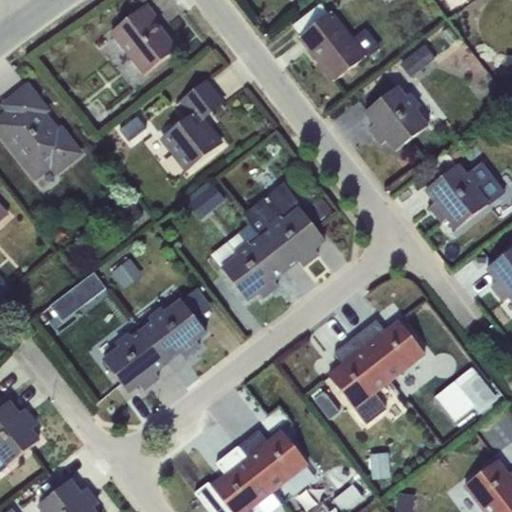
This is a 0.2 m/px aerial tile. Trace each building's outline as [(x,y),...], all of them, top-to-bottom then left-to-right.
[(147,4),(112,32),(145,75),(177,50),(155,22),(158,19),(147,4)] [(321,4),(293,26),(301,36),(329,14),(321,4)] [(366,60),(381,48),(366,28),(353,39),(332,12),(329,14),(301,36),(300,37),(335,82),(364,59),(366,60)] [(425,46),(401,64),(412,78),(436,59),(425,46)] [(207,80),(175,103),(187,118),(160,139),(186,173),(221,145),(203,121),(185,99),(208,82),(207,80)] [(225,104),(208,82),(185,99),(203,121),(225,104)] [(9,112),(0,119),(0,133),(38,181),(51,171),(56,177),(85,154),(63,125),(59,127),(48,114),(49,114),(28,87),(4,106),(9,112)] [(396,152),(430,126),(417,110),(421,107),(411,94),(407,97),(399,87),(365,112),(375,125),(370,130),(382,145),(387,141),(396,152)] [(457,230),(491,204),(479,189),(488,181),(489,175),(483,168),(477,168),(467,175),(460,164),(457,166),(447,152),(431,165),(442,178),(426,191),(436,203),(431,208),(443,223),(448,219),(457,230)] [(213,184),(188,204),(201,220),(226,200),(213,184)] [(251,225),(287,271),(298,262),(302,267),(319,255),(314,250),(325,241),(300,209),(301,208),(282,184),(243,215),(251,225)] [(133,203),(121,213),(131,226),(144,215),(133,203)] [(287,271),(251,225),(211,256),(247,302),(258,293),(262,299),(278,287),(274,281),(287,271)] [(511,250),(487,269),(497,282),(492,286),(504,302),(509,298),(511,301),(511,250)] [(113,272),(111,274),(125,290),(143,275),(130,258),(129,260),(126,257),(111,269),(113,272)] [(94,273),(51,307),(63,322),(106,289),(94,273)] [(0,274),(0,298),(10,290),(4,283),(6,281),(0,274)] [(182,301),(197,320),(212,308),(197,289),(182,301)] [(152,322),(142,330),(168,363),(180,354),(184,359),(200,347),(195,342),(207,333),(197,320),(182,301),(181,300),(165,312),(161,308),(148,318),(152,322)] [(376,321),(355,338),(389,382),(425,354),(400,322),(386,333),(376,321)] [(119,349),(103,362),(128,394),(139,385),(143,391),(159,379),(155,373),(168,363),(142,330),(132,338),(128,333),(115,344),(119,349)] [(329,377),(367,426),(388,409),(377,395),(391,384),(389,382),(355,338),(334,354),(343,366),(329,377)] [(455,423),(474,408),(460,389),(476,376),(470,368),(435,397),(455,423)] [(476,376),(460,389),(474,408),(478,413),(495,399),(476,376)] [(9,402),(0,408),(0,471),(39,441),(31,430),(36,426),(24,411),(19,415),(9,402)] [(259,431),(239,447),(272,493),(273,494),(310,466),(283,432),(268,443),(259,431)] [(272,493),(239,447),(217,464),(226,476),(212,488),(208,483),(197,493),(212,511),(261,511),(256,505),(272,493)] [(389,453),(370,455),(372,481),(391,479),(389,453)] [(497,461),(464,487),(480,508),(482,511),(504,511),(511,506),(511,472),(508,475),(497,461)] [(94,511),(93,509),(98,505),(86,489),(80,494),(70,481),(37,507),(41,511),(94,511)] [(352,487),(334,502),(342,511),(355,511),(366,503),(352,487)] [(256,505),(261,511),(277,511),(283,508),(273,494),(272,493),(256,505)] [(412,511),(415,496),(399,494),(395,511),(412,511)]
